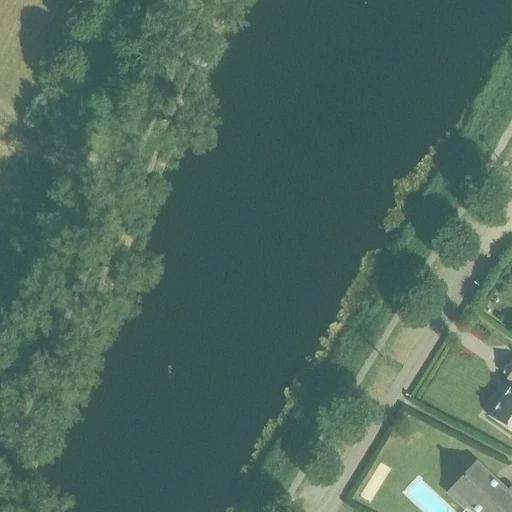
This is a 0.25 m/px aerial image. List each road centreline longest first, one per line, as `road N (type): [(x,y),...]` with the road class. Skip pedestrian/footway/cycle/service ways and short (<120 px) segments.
road 1 (unclassified): [(0,455),(196,0)]
road 2 (unclassified): [(328,511),(507,213)]
